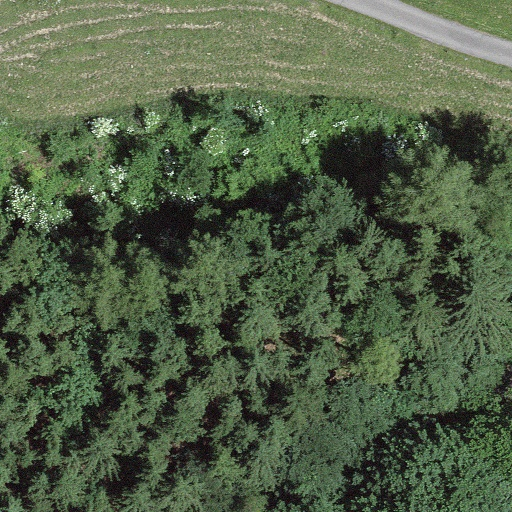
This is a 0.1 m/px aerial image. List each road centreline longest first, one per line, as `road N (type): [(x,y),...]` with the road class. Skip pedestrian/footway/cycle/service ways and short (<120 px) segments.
road 1 (unclassified): [(288,511),(511,383)]
road 2 (unclassified): [(346,0),(511,60)]
